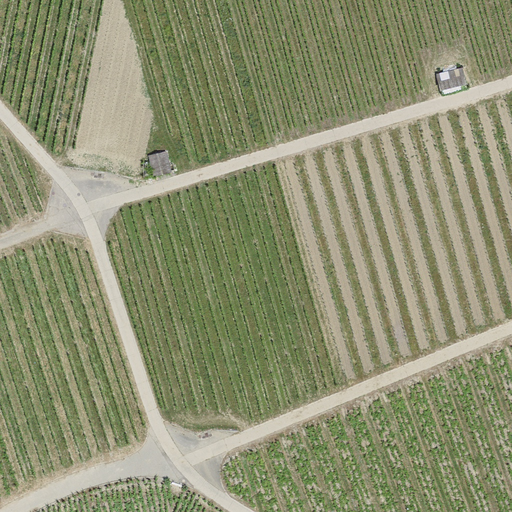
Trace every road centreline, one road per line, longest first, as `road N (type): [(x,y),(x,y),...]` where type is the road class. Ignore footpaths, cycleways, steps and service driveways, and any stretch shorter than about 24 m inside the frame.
road 1 (track): [(511,82),(0,243)]
road 2 (track): [(511,327),(212,451),(88,479),(13,511)]
road 3 (track): [(241,511),(177,461),(152,411),(86,210),(0,109)]
